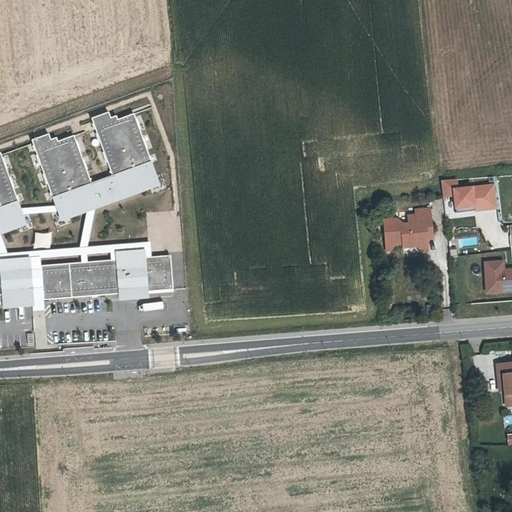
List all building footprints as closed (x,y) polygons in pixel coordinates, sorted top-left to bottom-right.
[(49,136),(32,142),(53,200),(54,200),(56,206),(58,211),(62,221),(80,214),(79,211),(93,206),(138,190),(140,193),(158,186),(150,165),(152,164),(134,116),(117,122),(112,124),(111,120),(108,114),(91,120),(113,179),(92,186),(74,137),(58,143),(52,145),(51,141),(49,136)] [(0,229),(3,228),(4,232),(22,225),(19,215),(16,209),(15,204),(16,203),(0,159),(0,229)] [(455,180),(441,181),(443,198),(454,197),(455,212),(467,211),(467,208),(473,207),(473,212),(489,210),(486,187),(457,191),(455,180)] [(497,209),(494,186),(486,187),(489,210),(497,209)] [(56,206),(16,209),(19,215),(58,211),(56,206)] [(422,249),(422,239),(422,232),(430,232),(430,211),(415,211),(415,216),(407,216),(407,224),(401,224),(401,223),(396,218),(383,218),(383,248),(387,248),(392,243),(399,242),(403,246),(413,246),(417,249),(422,249)] [(49,249),(51,233),(35,231),(33,246),(49,249)] [(478,238),(459,239),(460,247),(479,246),(478,238)] [(0,302),(172,292),(169,257),(151,258),(151,256),(150,244),(84,248),(2,253),(0,253),(0,302)] [(508,251),(500,253),(501,262),(510,260),(508,251)] [(495,263),(485,264),(487,294),(511,292),(511,270),(496,272),(495,263)] [(511,363),(498,365),(499,375),(504,374),(506,395),(507,406),(511,405),(511,363)]
